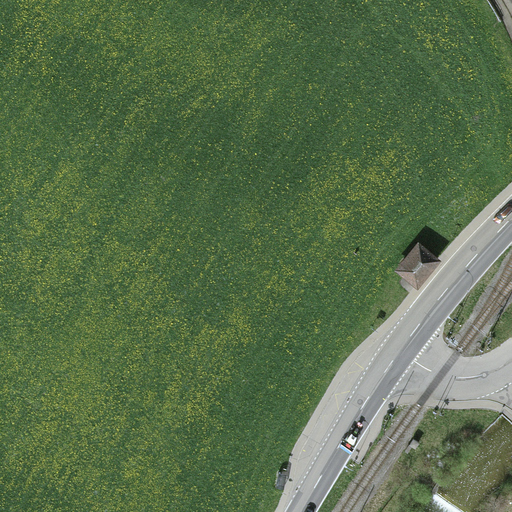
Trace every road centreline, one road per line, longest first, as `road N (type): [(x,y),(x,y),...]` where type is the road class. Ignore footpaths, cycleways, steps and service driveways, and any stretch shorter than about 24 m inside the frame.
road 1 (secondary): [(300,511),(397,354)]
road 2 (secondary): [(397,354),(511,218)]
road 3 (unclassified): [(511,360),(458,377),(397,354)]
